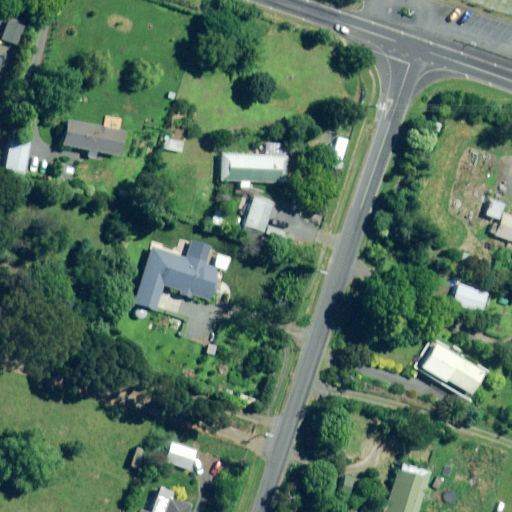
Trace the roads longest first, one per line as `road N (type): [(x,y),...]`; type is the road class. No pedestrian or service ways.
road 1 (unclassified): [(417,48),(263,511)]
road 2 (unclassified): [(277,0),(417,48)]
